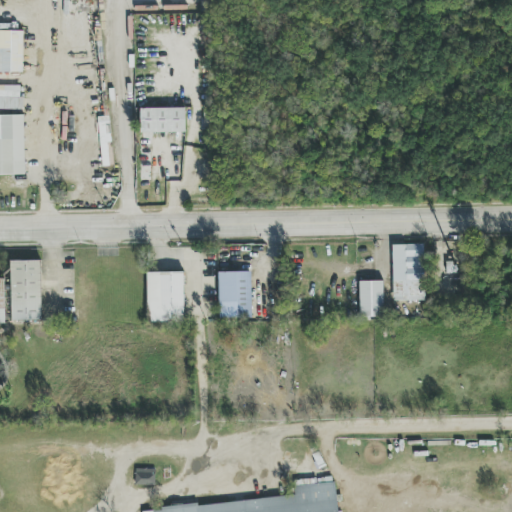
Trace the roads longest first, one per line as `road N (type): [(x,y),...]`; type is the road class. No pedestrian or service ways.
road 1 (tertiary): [(511,221),(0,229)]
road 2 (residential): [(331,425),(511,423)]
